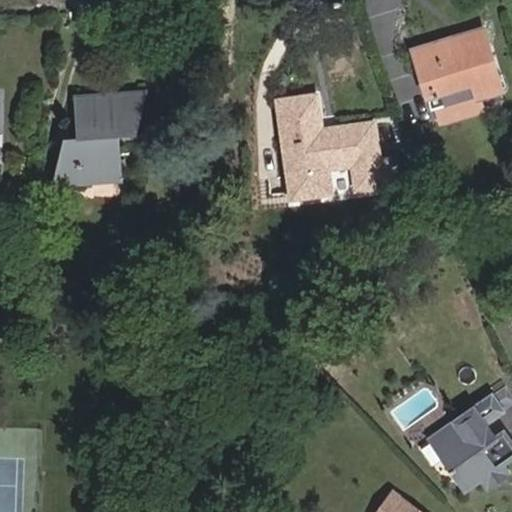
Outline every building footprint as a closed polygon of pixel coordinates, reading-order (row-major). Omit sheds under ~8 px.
[(437,97),(441,113),(442,118),(443,119),(444,119),(444,120),(445,120),(445,121),(447,122),(449,122),(449,121),(450,121),(486,109),(482,100),(507,92),(488,31),(421,52),(435,97),(437,97)] [(50,188),(121,182),(120,140),(133,139),(146,96),(76,103),(76,144),(63,145),(50,188)] [(316,96),(279,100),(288,172),(353,163),(356,186),(380,183),(373,124),(320,130),(316,96)] [(483,403),(429,444),(450,474),(447,476),(461,494),(474,484),(482,493),(502,479),(495,470),(511,457),(498,439),(490,444),(477,428),(493,417),(483,403)] [(408,511),(390,498),(378,511),(408,511)]
